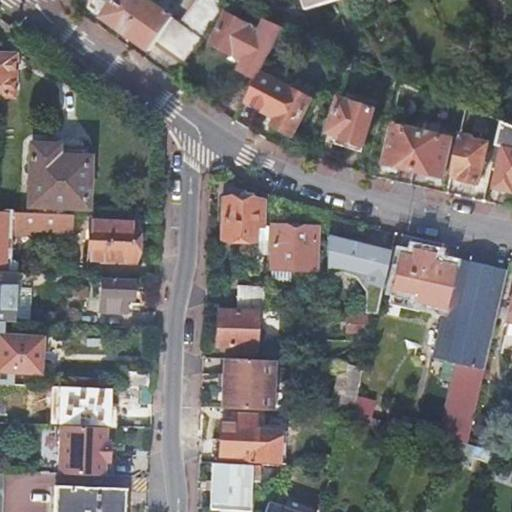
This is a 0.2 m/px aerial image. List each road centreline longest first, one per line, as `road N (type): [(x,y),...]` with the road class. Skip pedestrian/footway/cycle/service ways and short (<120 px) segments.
road 1 (residential): [(197,127),(189,259),(175,317),(170,436),(178,511)]
road 2 (residential): [(511,234),(353,198),(246,157),(197,127)]
road 3 (residential): [(197,127),(24,0)]
